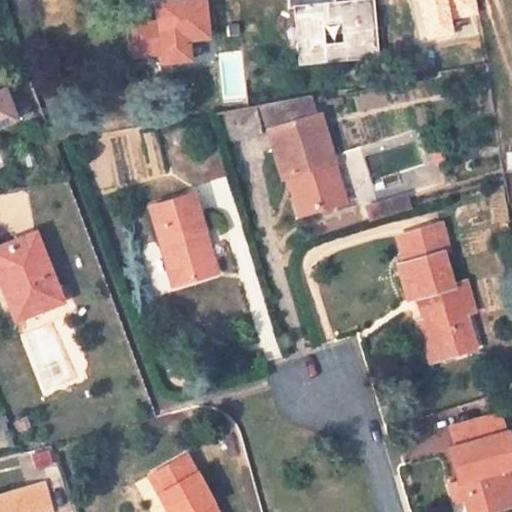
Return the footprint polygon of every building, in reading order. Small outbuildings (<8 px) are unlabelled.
[(308,67),(384,60),(377,0),(290,0),(291,9),(302,9),(308,67)] [(0,123),(13,119),(2,91),(0,91),(0,123)] [(324,213),(323,206),(342,201),(332,168),(342,165),(327,118),(322,119),(316,97),(270,106),(279,132),(274,133),(285,169),(290,168),(306,218),(324,213)] [(260,108),(221,115),(230,148),(268,136),(260,108)] [(136,175),(163,173),(159,132),(132,134),(136,175)] [(343,202),(352,198),(342,165),(332,168),(342,201),(343,202)] [(407,191),(362,205),(367,221),(412,208),(407,191)] [(170,242),(184,284),(217,274),(191,195),(152,208),(163,244),(170,242)] [(343,202),(342,201),(323,206),(324,213),(354,204),(352,198),(343,202)] [(405,243),(413,269),(442,259),(455,254),(448,230),(405,243)] [(0,284),(14,321),(62,303),(35,234),(0,246),(0,284)] [(163,244),(177,287),(184,284),(170,242),(163,244)] [(434,359),(473,348),(466,324),(474,321),(465,291),(453,295),(442,259),(413,269),(395,274),(406,310),(411,309),(418,307),(434,359)] [(478,361),(473,348),(434,359),(418,307),(411,309),(430,375),(478,361)] [(451,462),(460,491),(471,488),(473,496),(470,507),(471,511),(511,511),(511,494),(509,486),(502,488),(501,479),(511,476),(511,449),(510,444),(505,445),(500,428),(463,439),(467,457),(451,462)] [(26,472),(54,465),(49,446),(21,454),(26,472)] [(176,511),(218,511),(186,456),(148,478),(167,510),(173,507),(176,511)] [(50,511),(44,484),(0,496),(0,511),(50,511)] [(457,511),(470,507),(473,496),(471,488),(460,491),(452,494),(457,511)]
